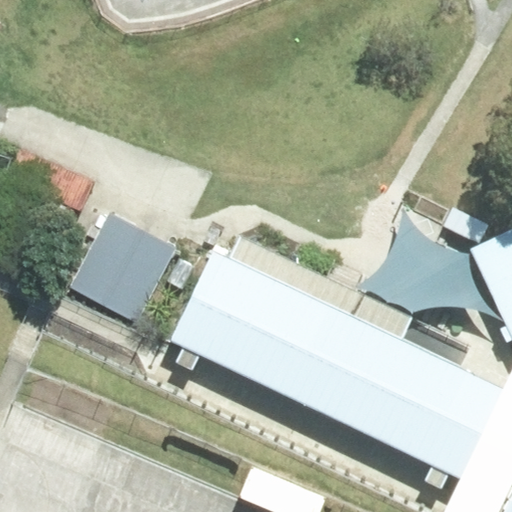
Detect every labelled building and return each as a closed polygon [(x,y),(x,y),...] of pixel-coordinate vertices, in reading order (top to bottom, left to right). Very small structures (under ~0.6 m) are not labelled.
[(91,186),(2,153),(0,159),(0,201),(74,230),(91,186)] [(175,258),(99,220),(65,290),(141,327),(175,258)] [(511,236),(466,256),(511,365),(511,236)] [(212,248),(169,336),(459,477),(502,389),(212,248)] [(511,511),(511,461),(486,511),(511,511)]
